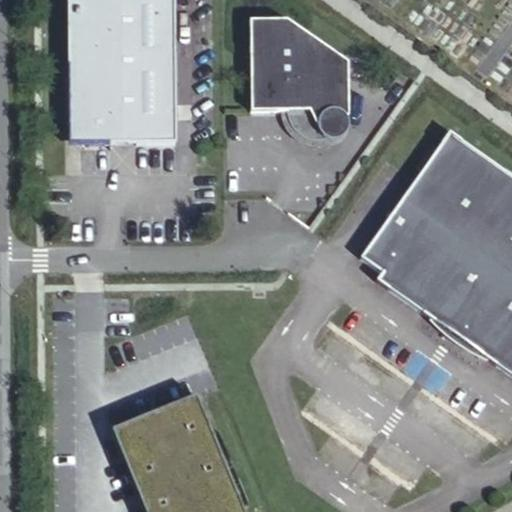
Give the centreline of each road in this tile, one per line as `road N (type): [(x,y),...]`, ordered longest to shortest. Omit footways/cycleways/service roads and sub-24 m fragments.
road 1 (unclassified): [(0,260),(299,256)]
road 2 (residential): [(1,511),(0,293)]
